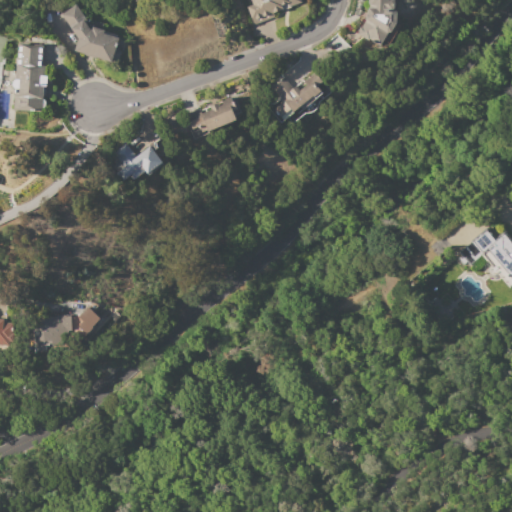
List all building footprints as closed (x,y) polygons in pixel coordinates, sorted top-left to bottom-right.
[(246,8),(252,5),(250,0),(300,0),(302,3),(273,13),(274,16),(252,24),(246,8)] [(369,8),(369,5),(368,5),(368,0),(393,0),(393,9),(395,10),(396,14),(396,23),(390,30),(386,34),(379,48),(357,35),(364,21),(368,8),(369,8)] [(77,40),(60,15),(75,4),(91,27),(104,31),(103,34),(118,38),(115,48),(121,50),(116,65),(74,53),(77,40)] [(17,43),(43,45),(42,75),(46,76),(46,87),(43,86),(41,112),(12,110),(14,88),(11,86),(11,82),(14,80),(17,43)] [(293,88),(313,71),(321,81),(317,85),(323,92),(302,111),(298,107),(283,121),(273,109),(283,101),(271,87),(284,77),(293,88)] [(186,115),(233,97),(238,109),(233,111),(236,120),(207,131),(206,130),(201,132),(200,130),(192,133),(186,115)] [(118,172),(124,167),(112,153),(125,143),(136,157),(149,147),(162,163),(147,175),(145,171),(133,181),(129,176),(124,180),(118,172)] [(504,232),(511,241),(511,278),(488,250),(469,265),(466,262),(462,265),(457,259),(460,255),(458,253),(485,230),(494,240),(504,232)] [(81,337),(98,319),(85,306),(76,316),(81,321),(73,330),(81,337)] [(26,317),(70,316),(71,352),(34,353),(34,331),(26,332),(26,317)] [(0,318),(3,319),(3,323),(12,324),(10,346),(0,345),(0,318)]
